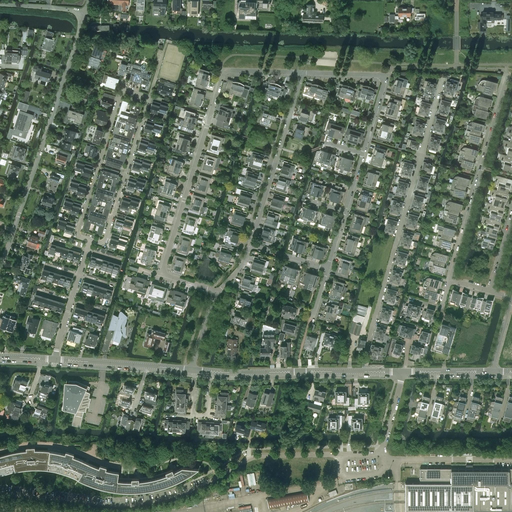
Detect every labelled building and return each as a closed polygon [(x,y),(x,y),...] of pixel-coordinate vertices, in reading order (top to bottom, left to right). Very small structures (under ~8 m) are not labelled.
[(107,0),(108,0),(108,3),(122,4),(121,11),(126,12),(127,7),(128,7),(128,0),(107,0)] [(166,0),(153,0),(154,7),(159,7),(159,14),(165,14),(165,7),(166,7),(166,0)] [(173,6),(173,10),(172,13),(182,14),(182,8),(180,8),(180,0),(173,0),(173,3),(172,3),(172,6),(173,6)] [(188,1),(187,13),(189,13),(189,15),(198,15),(198,13),(199,13),(199,2),(198,2),(198,0),(190,0),(189,0),(190,1),(188,1)] [(212,6),(212,0),(204,0),(202,0),(202,9),(208,9),(208,7),(210,7),(210,6),(212,6)] [(256,16),(256,10),(255,9),(255,2),(245,2),(245,7),(239,7),(239,9),(239,10),(239,18),(245,18),(245,15),(256,16)] [(323,22),(323,16),(311,15),(311,13),(313,14),(313,5),(307,5),(307,13),(308,13),(308,15),(303,15),(303,21),(323,22)] [(480,21),(477,21),(477,25),(480,25),(480,28),(480,30),(485,30),(485,23),(493,23),(493,20),(500,20),(503,20),(503,14),(500,14),(493,14),(493,12),(482,12),(482,16),(480,16),(480,21)] [(52,39),(54,33),(47,31),(42,47),(40,46),(39,48),(42,49),(43,48),(51,51),(55,40),(52,39)] [(104,48),(95,45),(91,57),(90,57),(88,64),(92,66),(92,67),(98,69),(101,60),(100,60),(104,48)] [(19,63),(20,50),(20,48),(13,47),(13,50),(12,61),(17,62),(17,63),(19,63)] [(13,50),(8,49),(6,49),(5,62),(7,62),(7,61),(12,61),(13,50)] [(129,73),(131,64),(128,63),(127,65),(121,63),(118,73),(124,75),(125,71),(129,73)] [(150,75),(147,74),(148,70),(145,70),(146,67),(145,65),(143,65),(141,65),(141,66),(134,64),(132,63),(131,64),(129,73),(131,73),(131,74),(132,75),(130,80),(134,81),(133,84),(137,85),(138,81),(139,82),(139,83),(147,85),(150,75)] [(50,74),(41,71),(42,67),(35,65),(33,70),(36,71),(35,77),(38,78),(38,79),(39,79),(48,81),(50,74)] [(200,68),(197,77),(209,81),(209,80),(210,79),(210,78),(210,77),(210,76),(210,75),(211,72),(200,68)] [(0,73),(0,79),(6,82),(8,76),(11,77),(12,74),(4,72),(4,74),(0,73)] [(119,79),(108,75),(104,74),(102,82),(106,83),(105,85),(109,87),(115,88),(117,82),(118,82),(119,79)] [(397,76),(395,80),(394,82),(394,83),(393,83),(393,84),(405,88),(408,80),(397,76)] [(209,81),(197,77),(194,85),(206,89),(207,85),(208,83),(209,82),(209,81)] [(224,91),(235,94),(239,82),(238,81),(236,81),(235,81),(233,81),(227,79),(224,91)] [(435,90),(436,84),(425,80),(423,86),(425,87),(435,90)] [(476,90),(491,94),(493,89),(495,89),(497,83),(484,80),(483,80),(482,80),(481,81),(480,81),(479,82),(479,83),(479,84),(478,84),(476,90)] [(272,95),(276,83),(275,83),(274,82),(272,82),(271,82),(266,81),(266,83),(264,82),(261,90),(264,91),(264,93),(267,94),(267,95),(272,97),(272,95)] [(458,85),(450,82),(447,81),(445,87),(454,90),(457,91),(458,85)] [(171,96),(174,85),(166,82),(165,85),(159,83),(156,91),(171,96)] [(240,82),(239,82),(235,94),(246,97),(250,86),(244,84),(243,84),(242,83),(240,82)] [(303,93),(314,96),(317,84),(316,84),(314,84),(313,84),(312,84),(306,82),(303,93)] [(278,84),(276,83),(272,95),(281,98),(284,87),(281,86),(280,85),(279,84),(278,84)] [(319,85),(318,84),(317,84),(314,96),(325,100),(328,89),(322,87),(321,86),(320,85),(319,85)] [(345,85),(344,85),(343,85),(340,84),(336,95),(345,97),(348,85),(347,85),(346,85),(345,85)] [(356,95),(365,98),(369,86),(368,86),(366,85),(365,85),(363,85),(360,84),(356,95)] [(405,88),(393,84),(393,85),(392,87),(392,89),(392,90),(391,93),(403,97),(405,88)] [(350,86),(349,85),(348,85),(345,97),(353,100),(357,89),(353,88),(352,87),(351,86),(350,86)] [(370,87),(369,86),(365,98),(373,101),(377,90),(374,88),(373,88),(371,87),(370,87)] [(433,95),(435,90),(425,87),(423,95),(430,97),(430,94),(433,95)] [(452,98),(454,90),(445,87),(443,93),(446,94),(445,96),(452,98)] [(194,88),(191,96),(203,100),(204,97),(204,95),(205,91),(194,88)] [(88,95),(79,92),(76,101),(85,104),(88,95)] [(101,103),(111,107),(113,100),(112,99),(113,96),(103,93),(102,96),(103,97),(101,103)] [(203,100),(191,96),(188,105),(200,108),(201,105),(201,104),(202,103),(202,102),(203,101),(203,100)] [(475,99),(473,104),(488,108),(488,105),(491,106),(492,100),(480,97),(479,96),(478,96),(477,97),(476,97),(476,98),(476,99),(475,99)] [(390,97),(389,102),(388,103),(387,104),(387,105),(386,107),(398,110),(401,101),(390,97)] [(451,100),(445,98),(444,100),(441,100),(440,105),(449,108),(451,100)] [(428,103),(429,101),(422,99),(420,107),(429,110),(431,104),(428,103)] [(122,100),(118,114),(120,114),(120,116),(128,118),(129,112),(125,111),(128,102),(122,100)] [(152,103),(149,112),(157,114),(158,112),(161,103),(155,102),(154,104),(152,103)] [(169,103),(163,102),(162,104),(161,103),(158,112),(166,114),(169,103)] [(132,103),(129,112),(128,118),(135,120),(136,119),(137,120),(142,106),(132,103)] [(488,108),(473,104),(472,110),(472,111),(472,112),(473,113),(473,114),(474,114),(475,115),(487,118),(489,112),(487,111),(488,108)] [(447,116),(449,108),(440,105),(438,111),(441,112),(440,114),(447,116)] [(222,106),(221,109),(220,108),(218,114),(230,117),(233,118),(234,113),(231,112),(233,109),(222,106)] [(311,120),(314,111),(300,107),(299,111),(301,111),(298,121),(306,124),(307,119),(311,120)] [(398,110),(386,107),(386,108),(386,109),(385,110),(385,111),(385,112),(384,115),(396,119),(398,110)] [(427,115),(429,110),(420,107),(417,115),(424,117),(425,115),(427,115)] [(74,121),(80,123),(83,113),(82,113),(71,109),(68,108),(66,115),(74,118),(74,121)] [(275,120),(276,116),(272,115),(272,113),(261,109),(260,120),(261,120),(260,123),(261,124),(264,125),(268,126),(270,119),(275,120)] [(96,122),(105,125),(108,117),(106,116),(107,113),(98,110),(97,114),(98,114),(96,122)] [(27,134),(31,122),(27,121),(28,117),(29,118),(30,114),(20,111),(18,114),(19,115),(15,126),(12,134),(18,136),(20,131),(22,132),(27,134)] [(197,118),(198,115),(186,112),(183,111),(182,115),(185,116),(184,120),(196,124),(196,123),(196,122),(197,121),(197,120),(197,119),(197,118)] [(230,117),(218,114),(217,117),(217,119),(218,119),(217,122),(221,123),(221,126),(230,129),(231,125),(228,125),(230,117)] [(119,117),(118,116),(114,126),(120,128),(122,123),(126,124),(128,118),(120,116),(119,117)] [(446,118),(440,116),(439,119),(436,118),(434,124),(444,126),(446,118)] [(135,120),(128,118),(126,124),(130,125),(128,131),(134,132),(137,122),(135,121),(135,120)] [(422,123),(423,120),(416,119),(414,127),(423,129),(425,124),(422,123)] [(196,124),(184,120),(181,130),(192,133),(193,129),(194,128),(195,127),(195,126),(196,125),(196,124)] [(146,122),(144,131),(152,133),(152,131),(155,123),(149,121),(148,123),(146,122)] [(156,123),(155,123),(152,131),(160,133),(163,123),(157,121),(156,123)] [(383,121),(382,124),(381,125),(380,127),(380,128),(379,129),(392,132),(394,124),(383,121)] [(325,133),(328,134),(327,135),(333,137),(336,125),(328,122),(325,133)] [(468,124),(466,130),(480,134),(481,131),(483,131),(485,125),(473,122),(472,122),(471,122),(470,122),(469,123),(469,124),(468,125),(468,124)] [(306,137),(309,129),(309,127),(295,123),(294,127),(296,128),(294,135),(296,136),(296,137),(302,139),(303,136),(306,137)] [(441,135),(444,126),(434,124),(433,130),(436,130),(435,133),(441,135)] [(344,127),(336,125),(333,137),(338,138),(338,137),(341,138),(344,127)] [(114,127),(111,137),(113,137),(113,139),(120,141),(122,135),(118,134),(120,128),(114,126),(114,127)] [(422,135),(423,129),(414,127),(412,135),(418,137),(419,134),(422,135)] [(78,138),(79,134),(81,135),(82,131),(81,131),(80,131),(79,133),(76,132),(75,131),(76,130),(71,128),(71,130),(64,128),(63,130),(65,131),(64,134),(65,135),(64,138),(73,141),(74,137),(77,138),(78,138)] [(344,139),(347,140),(346,141),(352,143),(355,131),(347,128),(344,139)] [(100,144),(103,131),(96,129),(92,142),(97,143),(100,144)] [(392,132),(379,129),(379,130),(379,131),(379,132),(379,133),(379,134),(378,138),(389,141),(392,132)] [(362,137),(363,133),(364,131),(359,130),(359,132),(355,131),(352,143),(357,144),(357,143),(360,144),(361,140),(363,140),(364,138),(362,137)] [(480,134),(466,130),(465,135),(465,136),(465,137),(465,138),(466,138),(466,139),(467,140),(468,140),(480,143),(482,137),(480,137),(480,134)] [(134,132),(128,131),(126,136),(122,135),(120,141),(128,143),(129,142),(130,143),(134,132),(134,133),(134,132)] [(180,134),(177,142),(189,146),(189,145),(190,145),(190,143),(190,142),(190,140),(191,137),(180,134)] [(210,139),(209,142),(222,146),(222,145),(221,145),(223,138),(213,135),(211,139),(210,139)] [(441,137),(434,135),(434,137),(431,137),(429,142),(438,145),(441,137)] [(418,149),(420,142),(417,142),(418,139),(411,137),(410,140),(408,139),(406,145),(412,147),(411,148),(418,149)] [(70,150),(73,141),(64,138),(63,141),(62,141),(61,144),(59,144),(58,146),(60,147),(64,148),(64,150),(67,151),(68,149),(70,150)] [(112,140),(111,139),(107,149),(113,151),(115,146),(119,147),(120,141),(113,139),(112,140)] [(146,152),(146,150),(149,142),(143,140),(142,142),(140,142),(138,150),(146,152)] [(151,142),(149,142),(146,150),(154,152),(157,142),(151,140),(151,142)] [(511,142),(510,142),(504,140),(502,146),(505,146),(504,147),(506,147),(508,147),(506,155),(511,157),(511,142)] [(128,143),(120,141),(119,147),(123,148),(121,154),(127,155),(130,145),(128,144),(128,143)] [(189,147),(189,146),(177,142),(175,147),(173,147),(172,150),(174,151),(186,154),(187,151),(187,150),(188,149),(189,148),(189,147)] [(222,146),(209,142),(208,145),(209,146),(208,150),(218,154),(220,147),(222,147),(222,146)] [(441,145),(438,145),(429,142),(427,148),(439,151),(441,145)] [(23,159),(25,153),(24,152),(25,149),(15,145),(11,156),(14,156),(13,159),(20,161),(21,159),(22,158),(23,159)] [(96,157),(98,149),(96,148),(90,146),(89,146),(87,151),(89,152),(88,155),(96,157)] [(373,151),(372,155),(385,159),(386,158),(384,157),(386,150),(376,147),(374,152),(373,151)] [(461,150),(459,155),(473,159),(474,156),(476,157),(478,151),(466,147),(465,147),(464,147),(463,148),(462,148),(462,149),(461,150)] [(107,150),(104,160),(106,160),(106,161),(105,161),(105,162),(106,162),(105,165),(112,167),(115,158),(111,157),(113,151),(107,149),(107,150)] [(320,166),(323,167),(328,152),(320,150),(317,161),(316,161),(321,162),(320,166)] [(64,163),(66,159),(69,160),(71,154),(61,151),(60,154),(58,154),(56,160),(58,161),(57,163),(61,164),(62,162),(64,163)] [(248,154),(247,157),(261,162),(262,159),(263,159),(264,155),(252,151),(251,155),(248,154)] [(336,155),(328,152),(323,167),(327,168),(328,165),(332,166),(336,155)] [(127,155),(121,154),(119,159),(115,158),(112,167),(113,167),(120,169),(120,166),(121,167),(121,166),(122,165),(123,166),(126,155),(127,156),(127,155)] [(511,157),(506,155),(500,154),(498,159),(501,160),(501,161),(502,161),(502,160),(505,161),(502,169),(511,172),(511,157)] [(220,159),(217,158),(207,155),(205,159),(204,159),(203,162),(217,167),(220,159)] [(385,159),(372,155),(371,158),(372,158),(371,163),(381,166),(383,159),(385,160),(385,159)] [(473,159),(459,155),(458,161),(458,162),(458,163),(458,164),(459,165),(460,165),(461,165),(473,169),(475,163),(473,162),(473,159)] [(173,156),(170,164),(182,168),(183,167),(183,166),(183,165),(183,164),(183,163),(184,159),(173,156)] [(342,175),(347,159),(347,158),(339,156),(336,167),(335,167),(340,168),(339,172),(339,171),(339,172),(341,173),(340,175),(342,175)] [(261,164),(261,162),(247,157),(246,161),(249,162),(248,166),(260,169),(261,165),(261,164)] [(351,171),(355,161),(347,158),(347,159),(342,175),(343,175),(344,173),(346,174),(347,170),(351,172),(352,171),(351,171)] [(74,170),(82,172),(85,164),(83,163),(84,161),(78,159),(74,170)] [(134,161),(132,169),(140,171),(141,169),(140,169),(143,161),(137,159),(136,161),(134,161)] [(145,161),(143,161),(140,169),(141,169),(148,171),(152,161),(145,159),(145,161)] [(412,170),(413,164),(411,164),(411,161),(405,159),(404,162),(402,161),(400,167),(402,167),(412,170)] [(296,164),(284,161),(282,165),(283,166),(282,168),(293,172),(296,173),(297,169),(294,168),(296,164)] [(216,170),(217,167),(203,162),(202,165),(203,166),(202,171),(212,174),(213,169),(216,170)] [(430,174),(433,165),(430,164),(430,163),(424,162),(422,168),(424,169),(424,172),(430,174)] [(17,174),(19,168),(18,167),(19,167),(9,164),(8,168),(10,169),(7,176),(14,179),(14,176),(15,177),(16,174),(17,174)] [(91,166),(85,164),(82,172),(81,174),(89,177),(92,169),(90,168),(91,166)] [(182,168),(170,164),(168,173),(173,174),(172,175),(179,177),(180,173),(181,172),(181,171),(182,170),(182,169),(182,168)] [(103,171),(101,171),(98,181),(97,181),(103,183),(105,177),(109,178),(112,169),(105,167),(104,170),(103,170),(103,171)] [(410,176),(412,170),(402,167),(400,176),(407,177),(407,175),(410,176)] [(293,172),(282,168),(281,171),(279,175),(291,179),(293,172)] [(368,168),(367,172),(366,173),(366,174),(365,175),(365,176),(365,177),(377,180),(379,172),(368,168)] [(112,169),(109,178),(113,180),(111,185),(117,187),(120,176),(118,176),(118,175),(119,175),(118,174),(119,171),(112,169)] [(257,179),(258,174),(246,170),(244,177),(244,178),(255,181),(256,178),(257,179)] [(64,175),(55,172),(54,175),(51,174),(51,175),(50,176),(49,177),(50,178),(49,179),(52,180),(50,186),(49,187),(49,188),(48,190),(47,189),(47,190),(54,192),(59,177),(63,179),(64,175)] [(430,176),(423,174),(422,177),(420,176),(418,182),(427,184),(430,176)] [(76,191),(79,183),(77,182),(78,180),(73,178),(74,176),(71,175),(70,178),(72,178),(68,189),(76,191)] [(198,179),(197,182),(210,186),(210,185),(208,185),(211,178),(200,175),(199,179),(198,179)] [(291,179),(279,175),(278,180),(278,183),(289,186),(291,179)] [(499,182),(496,190),(508,193),(509,188),(510,189),(511,182),(511,179),(494,175),(492,181),(495,181),(495,182),(496,182),(499,182)] [(244,178),(244,177),(241,176),(240,180),(243,181),(242,185),(254,189),(255,184),(255,181),(244,178)] [(470,180),(458,176),(457,176),(456,176),(455,176),(454,177),(454,178),(453,179),(451,184),(465,188),(466,185),(468,186),(470,180)] [(377,180),(365,177),(364,177),(364,178),(364,179),(364,180),(364,181),(364,182),(363,185),(374,189),(377,180)] [(134,190),(135,188),(137,180),(131,178),(130,180),(128,180),(126,188),(134,190)] [(142,190),(145,183),(147,184),(147,181),(146,180),(139,178),(139,180),(137,180),(135,188),(142,190)] [(166,178),(163,186),(176,190),(176,187),(176,185),(177,181),(166,178)] [(405,183),(406,180),(399,178),(397,187),(406,189),(408,183),(405,183)] [(307,192),(315,195),(319,180),(316,179),(315,183),(310,181),(310,182),(307,192)] [(319,180),(315,195),(323,197),(326,186),(322,185),(322,181),(323,182),(323,181),(319,180)] [(98,181),(95,191),(96,192),(96,193),(104,195),(106,189),(102,188),(103,183),(97,181),(98,181)] [(210,186),(197,182),(196,186),(197,186),(195,191),(206,194),(208,187),(210,187),(210,186)] [(425,192),(427,184),(418,182),(416,187),(419,188),(418,191),(425,192)] [(85,185),(79,183),(76,191),(75,193),(84,196),(86,188),(84,187),(85,185)] [(289,186),(278,183),(277,185),(276,185),(275,190),(287,193),(289,186)] [(465,188),(451,184),(450,190),(450,191),(450,192),(450,193),(451,193),(452,194),(453,194),(465,198),(467,192),(465,191),(465,188)] [(117,187),(111,185),(110,191),(106,189),(104,195),(111,198),(112,196),(114,197),(117,187)] [(334,201),(337,190),(337,189),(338,186),(335,185),(334,188),(329,187),(326,198),(334,201)] [(176,190),(163,186),(161,195),(172,198),(173,195),(174,194),(174,193),(175,192),(175,191),(176,190)] [(342,203),(345,192),(341,191),(342,187),(338,186),(337,189),(337,190),(334,201),(342,203)] [(405,195),(406,189),(397,187),(395,195),(401,197),(402,194),(405,195)] [(508,193),(496,190),(490,188),(489,194),(491,195),(492,196),(492,195),(495,196),(493,204),(504,207),(505,202),(506,202),(509,194),(508,193)] [(241,189),(238,197),(250,200),(250,197),(251,198),(252,193),(241,189)] [(362,190),(360,194),(360,195),(359,196),(358,197),(358,198),(358,199),(370,202),(373,193),(362,190)] [(55,203),(56,199),(58,200),(59,196),(54,195),(54,194),(50,193),(48,196),(47,198),(43,196),(41,203),(40,205),(44,206),(45,204),(51,206),(52,202),(55,203)] [(96,194),(94,194),(91,204),(90,204),(96,206),(98,200),(102,201),(104,195),(96,193),(96,194)] [(286,196),(274,193),(272,197),(273,198),(272,200),(284,204),(286,205),(287,201),(285,201),(286,196)] [(424,195),(418,193),(417,195),(414,195),(413,200),(422,203),(424,195)] [(111,198),(104,195),(102,201),(106,202),(104,208),(110,210),(113,199),(111,199),(111,198)] [(192,199),(191,202),(204,206),(204,205),(202,205),(204,198),(194,195),(193,199),(192,199)] [(63,208),(70,210),(73,202),(71,202),(72,199),(66,197),(63,208)] [(122,199),(120,207),(128,210),(129,207),(131,199),(125,197),(124,200),(122,199)] [(137,210),(139,201),(141,201),(141,200),(134,197),(133,200),(131,199),(129,207),(137,210)] [(250,200),(238,197),(236,204),(248,208),(249,203),(250,200)] [(400,202),(400,199),(394,197),(393,200),(392,206),(401,208),(403,202),(400,202)] [(370,202),(358,199),(357,200),(357,202),(357,203),(357,204),(356,208),(367,212),(370,202)] [(159,200),(157,208),(169,212),(169,210),(169,209),(170,208),(170,207),(171,203),(159,200)] [(284,204),(272,200),(271,203),(269,207),(281,211),(284,204)] [(419,211),(422,203),(413,200),(411,206),(414,207),(413,209),(419,211)] [(79,204),(73,202),(70,210),(70,213),(78,215),(80,207),(78,206),(79,204)] [(202,215),(205,207),(204,206),(191,202),(190,206),(191,206),(189,211),(202,215)] [(446,204),(444,210),(458,214),(459,211),(461,211),(463,205),(451,202),(450,202),(449,202),(448,202),(447,203),(446,204)] [(493,204),(486,202),(485,208),(487,209),(488,210),(488,209),(491,210),(489,218),(500,221),(501,216),(502,216),(505,207),(504,207),(493,204)] [(91,204),(87,214),(89,215),(89,216),(97,218),(99,212),(95,211),(96,206),(90,204),(91,204)] [(307,220),(310,209),(302,206),(302,207),(303,207),(299,217),(299,218),(304,219),(303,222),(302,223),(306,224),(307,220)] [(399,214),(401,208),(392,206),(389,214),(396,216),(396,213),(399,214)] [(102,213),(99,212),(97,218),(104,221),(105,219),(107,220),(110,210),(104,208),(102,213)] [(169,212),(157,208),(154,218),(165,221),(166,217),(167,216),(168,215),(168,214),(168,213),(169,212)] [(229,215),(232,216),(244,219),(244,217),(245,217),(247,212),(243,211),(239,210),(235,208),(233,213),(230,212),(229,215)] [(315,222),(318,212),(318,211),(310,209),(307,220),(306,224),(309,225),(310,221),(315,222)] [(269,210),(268,214),(267,215),(268,215),(267,218),(278,221),(280,214),(269,210)] [(458,214),(444,210),(443,215),(443,216),(443,217),(443,218),(444,219),(445,219),(446,220),(458,223),(460,217),(457,216),(458,214)] [(318,223),(326,226),(329,215),(321,212),(322,213),(318,223)] [(419,214),(412,212),(412,214),(409,213),(407,219),(416,222),(419,214)] [(366,216),(365,217),(355,214),(354,218),(353,218),(352,221),(365,225),(367,225),(369,217),(366,216)] [(186,219),(185,222),(197,226),(198,225),(196,225),(198,218),(188,215),(187,220),(186,219)] [(337,217),(329,215),(326,226),(325,229),(328,231),(329,230),(328,230),(329,227),(334,228),(337,217)] [(57,227),(64,229),(65,229),(67,221),(65,221),(66,218),(60,216),(57,227)] [(89,217),(87,216),(83,230),(88,232),(91,223),(95,224),(97,218),(89,216),(89,217)] [(123,226),(125,218),(119,216),(119,219),(117,218),(114,226),(122,229),(122,228),(123,226)] [(130,230),(134,218),(128,216),(127,219),(125,218),(123,226),(122,228),(130,231),(130,230)] [(232,216),(230,223),(242,227),(243,222),(244,219),(232,216)] [(394,220),(395,218),(389,216),(386,224),(395,227),(397,221),(394,220)] [(500,221),(489,218),(483,216),(481,222),(483,222),(483,223),(484,223),(485,223),(487,224),(485,232),(496,235),(497,230),(499,230),(501,221),(500,221)] [(104,221),(97,218),(95,224),(99,226),(96,234),(102,236),(106,222),(104,222),(104,221)] [(280,222),(278,221),(267,218),(266,220),(265,220),(264,225),(276,229),(276,228),(278,229),(280,222)] [(414,230),(416,222),(407,219),(406,225),(408,226),(408,228),(414,230)] [(73,223),(67,221),(65,229),(64,229),(64,232),(72,234),(74,226),(72,225),(73,223)] [(365,225),(352,221),(351,224),(352,225),(350,229),(361,233),(363,226),(364,226),(365,225)] [(153,222),(150,230),(162,234),(162,233),(163,232),(163,231),(163,229),(164,225),(153,222)] [(197,226),(185,222),(184,226),(185,226),(183,231),(193,234),(195,227),(197,227),(197,226)] [(394,233),(395,227),(386,224),(384,233),(390,234),(391,232),(394,233)] [(276,229),(264,225),(263,229),(263,230),(262,232),(274,236),(276,229)] [(225,231),(224,234),(238,238),(239,236),(241,231),(229,227),(227,232),(225,231)] [(439,229),(437,235),(451,239),(452,236),(454,237),(456,231),(444,227),(443,227),(442,227),(441,227),(440,228),(440,229),(439,230),(439,229)] [(28,240),(38,243),(39,238),(41,238),(41,236),(43,236),(45,232),(39,230),(38,234),(38,235),(38,237),(30,234),(29,236),(28,237),(28,239),(28,240)] [(162,234),(150,230),(147,239),(152,240),(152,241),(158,243),(160,239),(160,238),(161,237),(161,236),(162,235),(162,234)] [(495,244),(497,235),(496,235),(485,232),(479,230),(477,236),(479,236),(479,237),(481,237),(483,237),(481,246),(482,246),(481,247),(485,248),(485,247),(492,249),(494,243),(495,244)] [(413,232),(407,231),(406,233),(403,232),(402,238),(411,241),(413,232)] [(274,236),(262,232),(262,235),(261,235),(260,239),(274,244),(275,240),(276,240),(277,236),(274,236)] [(238,238),(224,234),(223,237),(225,238),(224,242),(236,246),(238,241),(237,241),(238,238)] [(348,234),(347,238),(346,239),(345,240),(345,241),(345,242),(344,243),(356,247),(359,237),(348,234)] [(116,248),(117,245),(119,237),(113,235),(113,238),(111,237),(108,245),(116,248)] [(121,238),(119,237),(117,245),(125,248),(128,237),(122,235),(121,238)] [(179,239),(178,242),(191,246),(192,245),(190,245),(192,238),(182,235),(180,240),(179,239)] [(451,239),(437,235),(435,241),(436,241),(436,242),(436,243),(436,244),(437,244),(438,245),(439,245),(451,249),(453,243),(450,242),(451,239)] [(302,236),(301,240),(297,251),(305,254),(306,253),(305,253),(309,243),(309,242),(304,241),(305,238),(305,237),(302,236)] [(289,249),(297,251),(301,240),(293,238),(290,248),(289,249)] [(409,246),(411,241),(402,238),(400,244),(403,245),(402,247),(409,249),(409,246)] [(36,249),(38,243),(28,240),(27,240),(26,242),(27,243),(26,246),(36,249)] [(49,253),(54,254),(57,244),(52,242),(48,253),(49,253)] [(193,247),(191,246),(178,242),(177,246),(178,246),(177,251),(187,254),(188,250),(191,251),(192,247),(193,247)] [(308,255),(316,257),(320,246),(312,243),(312,244),(309,254),(308,255)] [(356,247),(344,243),(344,244),(344,245),(344,246),(344,247),(344,248),(344,249),(343,252),(354,255),(356,247)] [(63,246),(57,244),(54,254),(54,255),(55,255),(60,256),(63,246)] [(146,244),(143,253),(155,256),(156,255),(156,254),(156,253),(156,252),(156,251),(157,247),(146,244)] [(69,248),(63,246),(60,256),(60,257),(61,256),(65,258),(66,258),(69,248)] [(217,249),(216,252),(230,257),(231,254),(233,250),(221,246),(220,250),(217,249)] [(328,248),(320,246),(316,257),(324,259),(325,259),(324,259),(328,249),(328,248)] [(75,249),(69,248),(66,258),(65,258),(66,259),(66,258),(71,260),(75,249)] [(80,251),(75,249),(71,260),(72,260),(77,262),(81,251),(80,251)] [(408,251),(402,249),(401,252),(398,251),(396,257),(406,259),(408,251)] [(230,257),(216,252),(215,256),(218,256),(216,261),(218,261),(224,267),(227,264),(228,264),(230,260),(229,259),(230,257)] [(431,255),(430,260),(444,264),(445,261),(447,262),(449,256),(437,253),(436,252),(435,252),(434,253),(433,253),(432,254),(432,255),(431,255)] [(155,256),(143,253),(140,261),(145,263),(151,265),(153,261),(154,260),(154,259),(155,257),(155,256)] [(94,267),(97,256),(92,255),(92,254),(88,265),(93,267),(94,267)] [(28,264),(30,259),(32,260),(33,257),(31,256),(30,257),(23,255),(22,258),(21,259),(21,260),(21,261),(28,264)] [(173,259),(172,263),(185,267),(185,266),(184,265),(186,258),(176,255),(174,260),(173,259)] [(103,258),(97,256),(94,267),(99,268),(99,269),(100,269),(103,258)] [(258,257),(254,256),(253,261),(253,264),(264,267),(266,260),(262,259),(258,257)] [(403,268),(406,259),(396,257),(395,262),(398,263),(397,266),(403,268)] [(109,260),(103,258),(100,269),(105,270),(105,271),(106,271),(106,270),(109,260)] [(351,264),(352,261),(342,258),(340,263),(339,262),(338,266),(349,269),(352,270),(354,265),(351,264)] [(115,262),(109,260),(106,270),(111,272),(110,272),(111,273),(112,272),(111,272),(115,262)] [(444,264),(430,260),(428,266),(429,266),(429,267),(429,268),(429,269),(430,270),(431,270),(432,271),(444,274),(446,268),(443,267),(444,264)] [(27,268),(28,264),(21,261),(21,262),(20,263),(20,264),(20,265),(19,267),(24,269),(23,272),(29,274),(31,269),(27,268)] [(120,263),(115,262),(111,272),(112,272),(116,274),(117,274),(121,263),(120,263)] [(185,267),(172,263),(171,266),(172,266),(171,271),(181,274),(183,267),(185,268),(185,267)] [(250,271),(262,275),(263,270),(266,271),(267,268),(264,267),(253,264),(251,268),(250,271)] [(288,283),(292,268),(284,265),(284,266),(281,276),(280,279),(282,280),(285,281),(284,281),(284,282),(288,283)] [(347,277),(349,270),(349,269),(338,266),(337,269),(338,269),(337,274),(347,277)] [(41,278),(46,280),(50,269),(44,268),(44,267),(40,278),(41,279),(41,278)] [(297,281),(300,271),(300,270),(292,268),(288,283),(291,284),(296,285),(297,283),(296,283),(297,281),(297,282),(297,281)] [(400,278),(402,272),(403,270),(396,268),(396,270),(393,270),(391,275),(400,278)] [(55,271),(50,269),(46,280),(47,280),(52,281),(52,282),(55,271)] [(61,273),(55,271),(52,282),(52,281),(52,282),(53,282),(58,283),(61,273)] [(303,287),(307,289),(311,274),(303,271),(303,272),(300,282),(305,284),(304,287),(303,287)] [(67,275),(61,273),(58,283),(57,284),(58,284),(59,284),(63,285),(64,285),(67,275)] [(255,281),(257,276),(245,273),(243,277),(244,278),(243,280),(257,285),(258,282),(255,281)] [(15,276),(13,280),(20,283),(23,284),(21,289),(19,288),(17,292),(25,295),(30,279),(18,275),(16,274),(15,276)] [(320,276),(311,274),(307,289),(311,290),(311,289),(312,286),(317,288),(320,276)] [(72,276),(67,275),(64,285),(63,285),(64,286),(64,285),(69,287),(73,276),(72,276)] [(403,278),(400,278),(391,275),(389,281),(392,282),(392,284),(398,286),(399,284),(401,284),(403,278)] [(138,290),(141,278),(136,276),(136,277),(132,276),(130,282),(127,281),(125,288),(129,289),(130,287),(138,290)] [(146,292),(149,282),(146,281),(146,279),(141,278),(138,290),(137,293),(145,295),(146,292)] [(442,281),(429,278),(428,278),(427,278),(426,279),(425,280),(424,280),(423,286),(437,290),(438,287),(440,287),(442,281)] [(86,293),(87,292),(86,292),(90,282),(84,280),(84,279),(80,290),(86,292),(85,292),(86,293)] [(256,288),(257,285),(243,280),(242,283),(240,287),(252,291),(254,287),(256,288)] [(344,286),(345,283),(335,280),(333,285),(332,285),(331,288),(346,292),(347,287),(344,286)] [(95,284),(90,282),(86,292),(87,292),(91,294),(92,294),(95,284)] [(101,285),(95,284),(92,294),(97,295),(97,296),(98,296),(101,285)] [(155,300),(160,286),(156,285),(156,286),(151,284),(148,294),(147,297),(155,300)] [(107,287),(101,285),(98,296),(103,297),(103,298),(104,298),(104,297),(107,287)] [(164,299),(167,289),(163,288),(163,287),(160,286),(155,300),(163,302),(164,299)] [(436,293),(437,290),(423,286),(421,291),(422,292),(422,293),(422,294),(423,295),(424,296),(437,299),(439,293),(436,293)] [(112,289),(107,287),(104,297),(109,299),(108,299),(109,300),(113,288),(112,289)] [(395,297),(397,291),(397,289),(391,287),(390,289),(387,288),(386,294),(395,297)] [(344,297),(346,292),(331,288),(330,291),(331,291),(330,296),(340,299),(341,296),(344,297)] [(459,306),(459,304),(461,295),(461,294),(458,293),(458,292),(453,289),(449,301),(454,302),(454,303),(455,304),(457,305),(459,306)] [(175,303),(179,291),(174,290),(173,291),(170,290),(166,303),(170,304),(171,302),(175,303)] [(184,293),(179,291),(175,303),(183,306),(187,295),(183,294),(184,293)] [(462,291),(462,293),(461,294),(461,295),(459,304),(464,305),(464,306),(467,308),(468,308),(471,297),(467,296),(468,295),(462,291)] [(34,304),(38,305),(39,305),(42,295),(36,293),(36,292),(33,304),(34,304)] [(240,294),(239,298),(238,299),(237,299),(236,303),(249,307),(250,301),(253,302),(254,299),(240,294)] [(393,305),(395,297),(386,294),(384,300),(387,301),(386,303),(393,305)] [(47,296),(42,295),(39,305),(38,305),(38,306),(39,306),(39,305),(44,307),(47,296)] [(53,298),(47,296),(44,307),(45,308),(45,307),(50,309),(53,298)] [(483,297),(477,297),(476,299),(472,297),(469,309),(470,309),(474,309),(474,308),(479,309),(482,300),(483,297)] [(59,300),(53,298),(50,309),(51,309),(56,310),(59,300)] [(65,302),(59,300),(56,310),(55,311),(56,311),(57,311),(62,312),(65,301),(65,302)] [(296,310),(297,308),(292,307),(292,306),(291,306),(290,306),(289,306),(289,305),(288,305),(287,305),(287,306),(285,305),(286,301),(279,300),(278,304),(281,305),(280,311),(281,311),(281,312),(283,313),(284,314),(283,317),(288,318),(290,314),(295,316),(295,315),(296,314),(297,311),(296,310)] [(493,300),(486,300),(486,301),(482,300),(479,309),(479,311),(480,312),(483,312),(484,312),(484,311),(489,312),(493,300)] [(327,302),(326,305),(325,306),(325,307),(324,309),(324,310),(336,314),(339,305),(327,302)] [(411,316),(414,305),(409,303),(408,306),(405,305),(404,312),(406,312),(405,315),(411,316)] [(79,318),(79,317),(82,307),(76,305),(73,316),(78,317),(78,318),(79,318)] [(366,307),(357,305),(355,315),(354,314),(349,333),(359,335),(366,307)] [(392,307),(386,305),(385,308),(382,307),(380,313),(390,316),(392,316),(394,310),(391,310),(392,307)] [(419,309),(420,306),(414,305),(411,316),(417,318),(418,316),(420,316),(422,310),(419,309)] [(88,309),(82,307),(79,317),(84,319),(83,319),(84,320),(85,319),(84,319),(88,309)] [(432,316),(434,310),(427,308),(426,311),(424,310),(422,317),(430,319),(431,316),(432,316)] [(93,311),(88,309),(84,319),(85,319),(89,321),(90,322),(90,321),(93,311)] [(336,314),(324,310),(323,311),(323,312),(323,313),(323,315),(322,319),(333,322),(336,314)] [(99,312),(93,311),(90,321),(95,322),(95,323),(96,323),(99,312)] [(115,329),(117,329),(113,340),(119,342),(122,334),(123,335),(124,337),(125,327),(126,327),(126,325),(125,325),(126,317),(127,317),(127,316),(122,311),(121,311),(120,311),(120,312),(117,316),(113,314),(109,328),(115,329)] [(105,314),(99,312),(96,323),(101,324),(101,325),(102,325),(105,314),(105,313),(105,314)] [(234,312),(233,316),(233,317),(231,317),(230,321),(243,325),(245,319),(246,320),(247,317),(234,312)] [(387,324),(390,316),(380,313),(379,319),(382,319),(381,322),(387,324)] [(3,316),(2,318),(0,317),(0,327),(2,328),(3,329),(4,330),(5,329),(6,329),(10,316),(6,314),(5,316),(3,316)] [(15,317),(10,316),(6,329),(7,331),(8,331),(10,330),(12,331),(16,320),(14,319),(15,317)] [(31,318),(28,317),(26,323),(30,324),(27,331),(35,333),(39,320),(31,318)] [(58,323),(45,319),(42,328),(44,329),(42,335),(51,338),(52,334),(54,335),(56,329),(55,329),(56,326),(57,327),(58,323)] [(294,332),(295,326),(284,323),(283,329),(294,332)] [(405,336),(408,325),(402,323),(402,325),(399,324),(397,331),(400,331),(399,334),(402,335),(405,336)] [(387,326),(380,324),(379,327),(377,326),(375,332),(384,334),(387,326)] [(452,338),(455,328),(442,324),(434,349),(448,353),(452,338)] [(414,326),(408,325),(405,336),(407,337),(410,338),(411,335),(414,335),(415,329),(413,328),(414,326)] [(69,332),(66,339),(68,340),(71,341),(75,342),(75,341),(79,342),(82,334),(83,330),(81,329),(73,327),(72,331),(69,330),(69,331),(69,332)] [(428,342),(430,333),(428,333),(429,330),(423,329),(421,334),(420,334),(419,340),(425,342),(426,341),(428,342)] [(151,334),(147,333),(144,345),(145,346),(147,347),(148,346),(152,347),(155,337),(163,339),(164,338),(165,338),(166,335),(165,334),(165,333),(152,330),(151,334)] [(382,343),(384,334),(375,332),(373,338),(376,338),(375,341),(382,343)] [(95,347),(98,335),(90,333),(88,338),(87,338),(85,344),(95,347)] [(323,344),(334,347),(337,336),(325,333),(323,337),(325,338),(323,344)] [(273,346),(273,341),(274,341),(275,334),(263,334),(263,337),(262,337),(262,338),(263,338),(263,341),(265,341),(265,348),(260,348),(260,355),(271,355),(271,348),(270,348),(270,346),(273,346)] [(312,350),(316,338),(308,335),(304,347),(307,348),(312,350)] [(227,357),(236,358),(236,353),(237,338),(233,338),(233,339),(228,339),(227,357)] [(364,346),(365,340),(366,338),(364,338),(364,340),(358,339),(357,349),(362,350),(362,346),(364,346)] [(172,343),(166,341),(164,349),(169,351),(172,343)] [(401,348),(402,342),(396,341),(396,343),(393,342),(391,349),(393,349),(392,353),(397,354),(397,353),(400,354),(402,348),(401,348)] [(286,346),(280,346),(280,356),(286,356),(286,351),(289,351),(289,342),(286,342),(286,346)] [(384,348),(374,345),(371,344),(369,352),(370,352),(370,353),(376,355),(376,354),(381,355),(384,348)] [(416,346),(412,345),(410,352),(414,353),(420,355),(420,353),(422,353),(424,348),(421,347),(422,345),(416,344),(416,346)] [(14,382),(14,383),(13,383),(13,384),(13,385),(12,385),(13,385),(14,385),(12,389),(23,392),(25,386),(26,386),(28,382),(22,380),(21,381),(16,379),(15,382),(14,382)] [(77,381),(69,381),(68,385),(66,385),(65,395),(62,409),(75,412),(74,417),(77,417),(77,416),(82,417),(81,418),(82,419),(84,411),(85,411),(87,406),(88,407),(91,398),(89,397),(90,392),(88,392),(90,387),(84,384),(77,381)] [(44,386),(40,385),(39,390),(48,393),(50,386),(45,384),(44,386)] [(136,388),(124,384),(122,390),(121,389),(121,390),(119,392),(119,393),(130,397),(131,393),(132,393),(136,388)] [(51,394),(48,393),(39,390),(37,396),(40,397),(40,399),(41,399),(40,401),(45,403),(46,401),(48,401),(51,394)] [(176,398),(176,402),(187,403),(187,398),(185,398),(185,394),(182,394),(183,390),(182,390),(182,391),(176,390),(175,394),(174,393),(173,398),(176,398)] [(300,390),(297,399),(303,401),(304,400),(306,392),(300,390)] [(157,394),(147,391),(145,391),(145,397),(146,397),(145,401),(156,404),(156,403),(156,400),(155,399),(157,394)] [(267,404),(270,405),(274,393),(270,392),(269,394),(264,392),(260,405),(266,405),(267,404)] [(345,392),(335,392),(335,402),(344,402),(344,404),(349,404),(349,398),(345,398),(345,392)] [(130,397),(119,393),(119,395),(119,398),(118,398),(120,399),(118,404),(130,407),(130,401),(129,401),(130,397)] [(215,400),(215,404),(226,405),(226,401),(229,401),(229,397),(227,397),(228,393),(227,393),(221,393),(221,396),(218,396),(218,400),(215,400)] [(244,400),(242,407),(245,407),(246,404),(254,406),(257,395),(249,393),(247,400),(244,400)] [(368,393),(358,393),(358,399),(355,399),(355,405),(360,406),(360,403),(368,403),(368,393)] [(418,401),(416,407),(426,409),(429,397),(423,396),(422,401),(418,401)] [(436,396),(434,403),(433,408),(443,410),(445,405),(444,405),(441,403),(443,397),(436,396)] [(454,401),(453,407),(463,409),(466,398),(460,396),(458,402),(454,402),(454,401)] [(473,396),(471,403),(469,408),(480,410),(481,405),(478,403),(479,398),(473,396)] [(491,402),(491,401),(489,407),(499,409),(502,398),(496,396),(495,401),(491,402)] [(319,412),(322,403),(320,402),(320,400),(318,399),(316,399),(315,401),(314,401),(314,403),(309,402),(307,409),(319,412)] [(19,411),(20,408),(21,404),(19,404),(19,402),(16,401),(16,403),(7,400),(7,401),(7,402),(8,402),(8,403),(8,404),(8,405),(8,406),(8,407),(7,407),(8,407),(7,411),(8,411),(8,412),(7,412),(8,413),(8,414),(9,414),(10,414),(10,413),(11,413),(11,412),(13,412),(11,418),(18,420),(20,413),(19,413),(20,411),(19,411)] [(156,404),(145,401),(144,405),(143,405),(139,410),(151,414),(153,408),(154,409),(154,408),(156,405),(156,404)] [(187,403),(176,402),(176,406),(175,406),(175,410),(176,410),(178,410),(178,414),(185,414),(186,407),(187,407),(187,403)] [(226,405),(215,404),(214,409),(216,409),(215,416),(216,416),(222,416),(222,417),(222,413),(226,413),(226,409),(225,409),(226,405)] [(38,405),(37,408),(36,411),(34,411),(33,415),(39,417),(39,416),(45,418),(46,415),(47,415),(47,414),(47,413),(48,413),(48,412),(47,412),(48,408),(38,405)] [(426,409),(416,407),(415,412),(418,414),(417,419),(423,421),(426,409)] [(463,409),(453,407),(451,412),(452,412),(455,414),(453,420),(460,421),(461,414),(463,409)] [(499,409),(489,407),(488,412),(491,414),(490,420),(496,421),(499,409)] [(443,410),(433,408),(430,419),(436,421),(438,415),(441,416),(442,416),(443,410)] [(480,410),(469,408),(466,420),(473,421),(474,416),(478,416),(480,410)] [(511,409),(506,408),(503,420),(509,421),(511,416),(511,415),(511,409)] [(123,412),(123,414),(119,424),(125,426),(124,427),(125,427),(128,429),(129,429),(132,418),(128,417),(128,416),(123,412)] [(341,428),(341,421),(344,422),(344,416),(341,416),(337,416),(336,418),(328,418),(328,428),(338,428),(341,428)] [(353,418),(353,416),(348,416),(348,427),(351,427),(351,428),(361,428),(362,418),(353,418)] [(136,419),(132,418),(129,429),(130,429),(133,429),(133,430),(134,428),(139,430),(142,418),(136,418),(136,419)] [(177,420),(173,419),(173,421),(165,420),(165,421),(165,427),(168,427),(168,429),(168,431),(173,431),(176,431),(177,420)] [(181,420),(177,420),(176,431),(180,431),(180,432),(185,432),(185,430),(185,428),(188,429),(188,428),(189,422),(181,421),(181,420)] [(198,429),(201,429),(201,433),(206,433),(205,436),(209,437),(210,422),(206,421),(206,423),(198,422),(198,423),(198,429)] [(251,421),(250,426),(250,427),(264,431),(266,424),(257,421),(256,422),(251,421)] [(210,422),(209,437),(213,437),(213,434),(218,434),(218,432),(218,430),(222,431),(222,430),(221,430),(222,424),(214,423),(214,422),(210,422)] [(236,424),(235,430),(234,431),(248,435),(250,430),(245,428),(246,427),(236,424)] [(0,475),(1,475),(5,474),(13,472),(15,471),(18,471),(22,470),(28,469),(29,469),(27,450),(26,451),(22,451),(16,452),(12,453),(10,453),(9,454),(8,454),(0,456),(0,455),(0,475)] [(31,450),(27,450),(29,469),(35,469),(38,469),(42,469),(44,469),(47,470),(51,470),(54,471),(57,471),(60,472),(63,473),(68,455),(65,454),(61,453),(55,452),(50,451),(49,451),(47,451),(42,450),(39,450),(35,450),(31,450)] [(68,455),(63,473),(67,474),(69,475),(73,477),(76,478),(82,481),(89,484),(92,485),(97,487),(101,488),(104,475),(106,470),(107,467),(100,465),(99,467),(96,467),(93,465),(90,464),(84,461),(81,459),(77,458),(73,457),(73,456),(68,455)] [(152,476),(154,489),(155,489),(159,488),(163,487),(166,486),(170,485),(174,483),(178,481),(182,479),(186,477),(189,475),(192,473),(195,472),(199,469),(187,468),(186,468),(182,467),(178,470),(175,471),(174,472),(172,469),(166,472),(164,473),(161,473),(157,475),(155,475),(152,476)] [(511,511),(511,468),(420,468),(420,479),(420,483),(405,483),(405,492),(405,502),(405,511),(406,511),(406,510),(455,510),(454,511),(511,511)] [(104,475),(101,488),(105,489),(112,490),(116,491),(119,491),(123,492),(127,492),(131,492),(135,492),(139,491),(143,491),(148,490),(154,489),(152,476),(150,476),(148,477),(146,477),(143,477),(141,478),(139,478),(138,478),(136,478),(132,478),(130,478),(127,478),(125,478),(123,478),(120,478),(118,478),(119,472),(108,470),(106,470),(104,475)] [(307,491),(267,498),(269,509),(309,502),(307,491)] [(239,504),(240,511),(252,510),(251,503),(239,504)]
